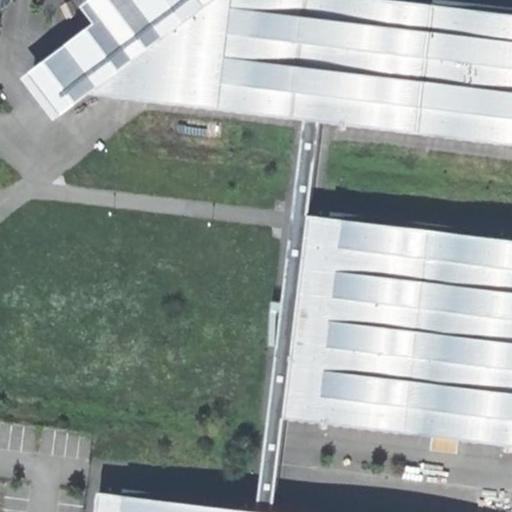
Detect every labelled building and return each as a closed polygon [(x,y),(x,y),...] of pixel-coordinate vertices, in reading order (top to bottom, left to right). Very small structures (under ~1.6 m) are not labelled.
[(0,0),(0,21),(2,9),(13,0),(0,0)] [(28,79),(60,121),(91,97),(217,0),(94,0),(86,7),(99,24),(28,79)] [(300,119),(319,121),(511,142),(511,10),(422,0),(217,0),(91,97),(300,119)] [(307,214),(319,121),(300,119),(253,506),(271,508),(282,418),(307,214)] [(511,238),(307,214),(282,418),(511,445),(511,238)] [(302,511),(271,508),(253,506),(97,487),(94,511),(302,511)]
